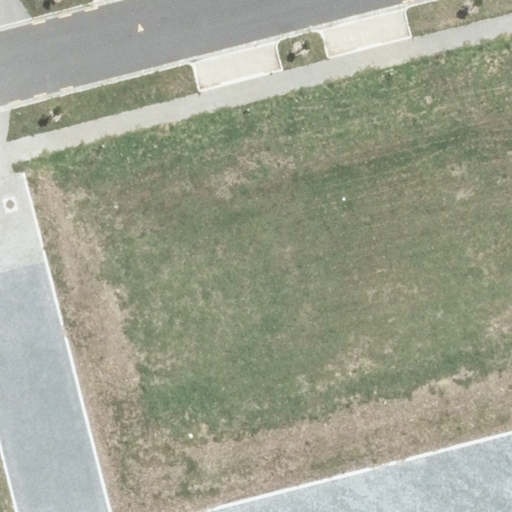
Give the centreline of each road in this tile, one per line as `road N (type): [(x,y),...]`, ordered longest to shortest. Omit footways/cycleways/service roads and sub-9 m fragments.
road 1 (residential): [(245,0),(0,63)]
road 2 (residential): [(0,288),(57,511)]
road 3 (residential): [(393,511),(511,481)]
